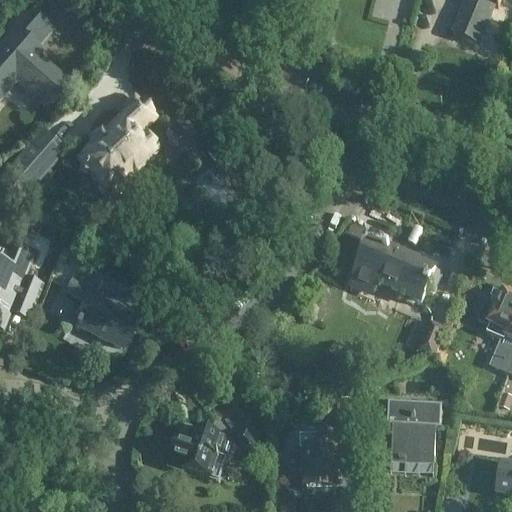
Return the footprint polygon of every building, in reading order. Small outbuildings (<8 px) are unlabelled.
[(466,0),(452,35),(478,46),(494,7),(497,9),(501,0),(466,0)] [(15,35),(0,51),(0,96),(14,81),(45,110),(67,86),(35,56),(39,52),(33,47),(49,30),(27,10),(9,29),(15,35)] [(88,149),(75,161),(79,165),(79,171),(83,175),(88,175),(97,184),(97,190),(101,194),(106,194),(110,199),(114,195),(119,195),(124,191),(124,186),(158,153),(146,141),(161,126),(150,115),(152,113),(141,102),(140,103),(135,98),(124,109),(125,110),(120,115),(122,116),(105,133),(103,132),(98,137),(96,135),(90,141),(91,143),(86,148),(88,149)] [(65,149),(43,130),(0,179),(0,191),(16,205),(65,149)] [(370,244),(353,284),(349,291),(373,301),(378,287),(422,306),(428,292),(434,295),(442,276),(370,244)] [(0,266),(0,325),(3,327),(10,309),(29,316),(40,289),(22,283),(33,254),(14,247),(5,269),(0,266)] [(75,276),(66,294),(87,304),(75,328),(119,349),(132,321),(123,316),(138,286),(99,267),(91,284),(75,276)] [(470,278),(460,302),(470,306),(481,283),(470,278)] [(501,343),(489,368),(509,377),(511,371),(511,293),(507,295),(503,294),(496,311),(488,307),(481,324),(490,328),(486,337),(501,343)] [(430,324),(416,355),(433,362),(447,331),(430,324)] [(511,397),(503,394),(498,407),(509,411),(511,402),(511,397)] [(389,407),(388,431),(393,432),(391,466),(434,469),(436,434),(440,434),(441,411),(389,407)] [(179,441),(178,441),(169,467),(218,484),(226,460),(228,461),(241,452),(250,464),(261,455),(247,436),(236,445),(194,431),(193,434),(183,431),(179,441)] [(307,489),(335,489),(335,476),(341,476),(341,466),(353,466),(353,435),(319,436),(318,451),(307,451),(307,489)] [(511,468),(501,466),(496,498),(511,500),(511,468)]
